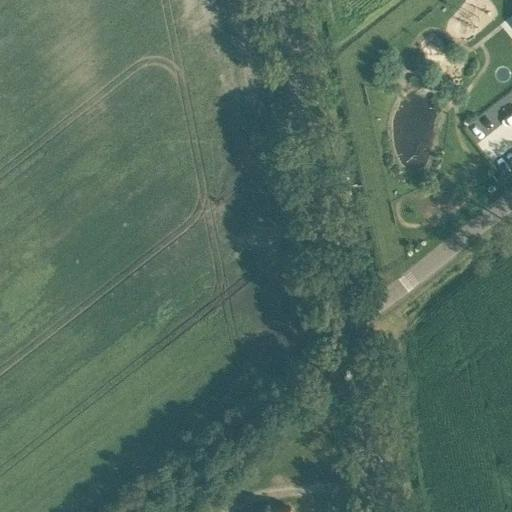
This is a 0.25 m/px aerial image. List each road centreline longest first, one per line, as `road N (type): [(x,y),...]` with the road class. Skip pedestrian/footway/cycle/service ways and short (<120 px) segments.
road 1 (unclassified): [(343,315),(281,0)]
road 2 (unclassified): [(343,315),(511,185)]
road 3 (unclassified): [(382,511),(343,315)]
